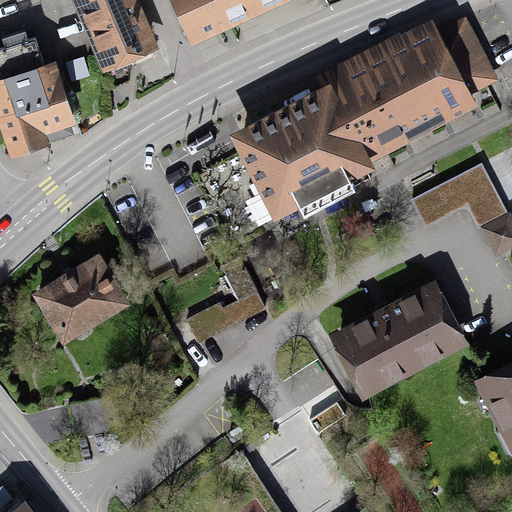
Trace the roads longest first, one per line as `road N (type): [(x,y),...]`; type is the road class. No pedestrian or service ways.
road 1 (primary): [(423,0),(165,115),(9,234)]
road 2 (residential): [(386,260),(287,323),(66,511)]
